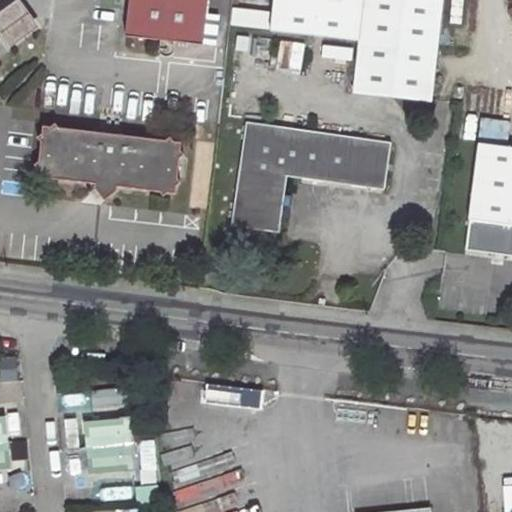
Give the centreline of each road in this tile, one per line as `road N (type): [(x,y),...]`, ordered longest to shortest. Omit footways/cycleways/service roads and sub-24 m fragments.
road 1 (secondary): [(32,298),(511,359)]
road 2 (residential): [(52,511),(32,298)]
road 3 (unknown): [(410,346),(411,284),(386,252),(336,238)]
road 4 (unknown): [(304,469),(458,475)]
road 5 (unknown): [(310,333),(304,469)]
